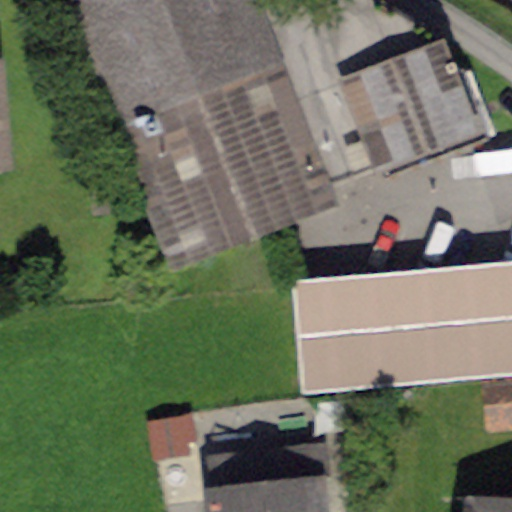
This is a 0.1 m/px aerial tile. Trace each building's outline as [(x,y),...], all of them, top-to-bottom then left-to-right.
[(331,207),(325,190),(473,133),(437,42),(365,0),(293,0),(257,14),(251,0),(72,0),(177,267),(331,207)] [(511,262),(298,282),(308,385),(511,367),(511,262)] [(511,381),(488,384),(493,430),(511,427),(511,381)] [(182,419),(152,423),(156,448),(185,443),(182,419)] [(218,462),(222,511),(312,511),(310,485),(323,484),(320,452),(218,462)]
